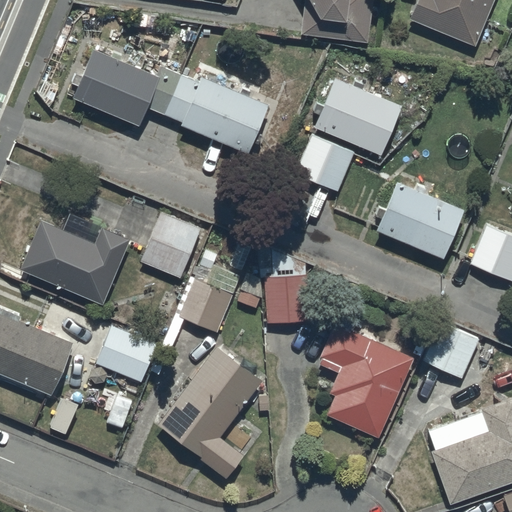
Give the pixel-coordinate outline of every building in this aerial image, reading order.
[(366,37),(369,0),(303,0),(300,29),(366,37)] [(413,0),(408,14),(475,41),(491,0),(413,0)] [(155,69),(92,42),(70,92),(138,121),(146,102),(182,117),(181,120),(245,147),(266,97),(200,69),(197,76),(159,60),(155,69)] [(399,99),(332,71),(313,119),(315,120),(298,163),(320,172),(337,130),(380,147),(399,99)] [(463,202),(396,177),(378,226),(444,251),(463,202)] [(181,273),(199,223),(159,207),(140,258),(181,273)] [(101,298),(127,233),(101,222),(95,237),(39,214),(19,265),(101,298)] [(511,274),(511,229),(486,219),(469,258),(511,276),(511,274)] [(309,315),(304,272),(293,273),(292,265),(276,266),(276,271),(263,271),(265,318),(309,315)] [(216,328),(231,288),(194,272),(177,311),(216,328)] [(72,336),(0,306),(0,369),(50,390),(72,336)] [(377,432),(412,352),(335,316),(320,350),(322,351),(319,359),(338,367),(329,388),(334,390),(325,409),(377,432)] [(461,373),(478,334),(438,316),(427,341),(418,337),(412,350),(422,354),(421,356),(461,373)] [(156,338),(110,320),(95,359),(141,377),(156,338)] [(263,373),(214,338),(156,419),(200,450),(198,453),(226,473),(252,436),(229,420),(263,373)] [(430,445),(449,497),(511,476),(511,392),(480,403),(481,407),(427,425),(433,444),(430,445)] [(79,419),(51,407),(44,421),(72,433),(79,419)] [(511,511),(511,486),(502,490),(510,511),(511,511)]
